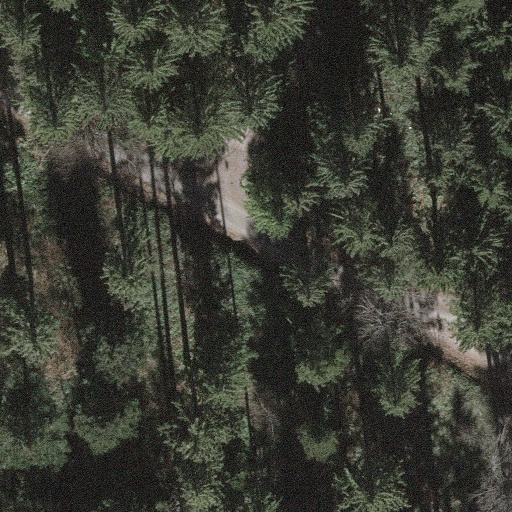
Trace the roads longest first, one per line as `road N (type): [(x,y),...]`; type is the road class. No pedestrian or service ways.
road 1 (track): [(190,192),(511,368)]
road 2 (track): [(326,0),(190,192)]
road 3 (track): [(0,88),(190,192)]
